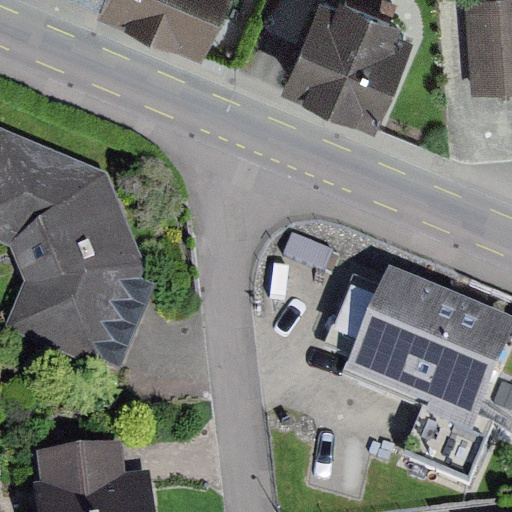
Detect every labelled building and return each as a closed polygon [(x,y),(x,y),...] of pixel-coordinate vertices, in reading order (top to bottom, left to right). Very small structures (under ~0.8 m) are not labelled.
[(106,0),(99,16),(203,60),(227,0),(106,0)] [(322,0),(284,91),(377,130),(416,38),(394,29),(397,21),(348,0),(342,0),(339,6),(324,0),(322,0)] [(511,0),(466,0),(474,94),(511,91),(511,0)] [(145,277),(107,184),(0,139),(0,254),(11,259),(25,292),(5,341),(104,380),(106,375),(122,381),(157,294),(140,288),(145,277)] [(511,351),(511,328),(391,277),(346,381),(424,414),(476,436),(481,424),(511,351)] [(424,414),(404,461),(469,488),(495,429),(481,424),(476,436),(424,414)] [(154,511),(151,481),(127,484),(123,451),(37,461),(41,494),(35,495),(37,511),(154,511)]
